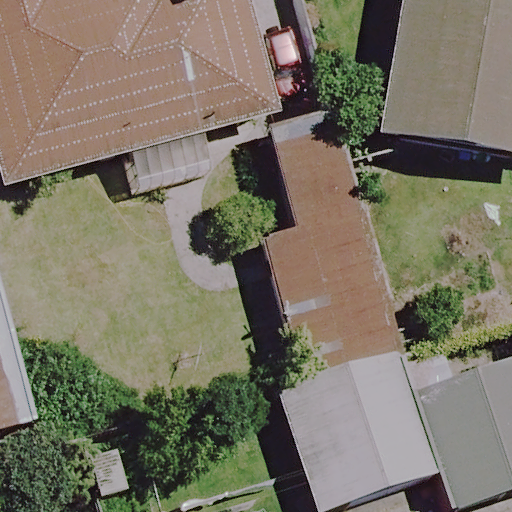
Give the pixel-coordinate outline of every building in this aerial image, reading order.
[(211,0),(0,0),(0,201),(247,137),(211,0)] [(511,0),(372,0),(365,164),(511,170),(511,0)] [(278,403),(373,372),(301,156),(294,159),(238,177),(263,253),(233,264),(278,403)] [(511,370),(386,412),(412,491),(418,511),(476,511),(511,500),(511,370)] [(373,372),(278,403),(259,409),(293,511),(349,511),(395,497),(412,491),(386,412),(373,372)] [(0,445),(16,441),(0,377),(0,445)]
